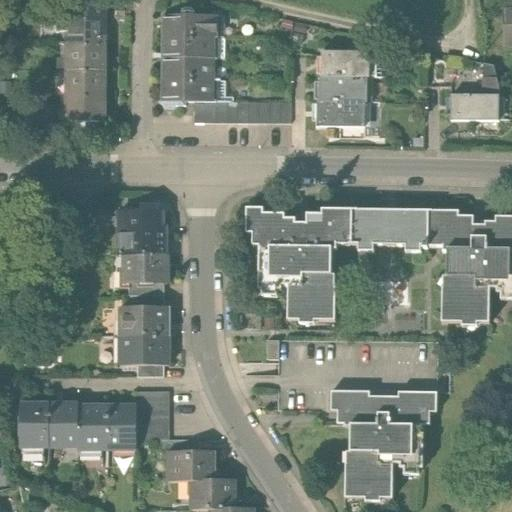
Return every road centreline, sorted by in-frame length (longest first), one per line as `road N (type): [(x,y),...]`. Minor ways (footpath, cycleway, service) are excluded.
road 1 (unclassified): [(203,170),(206,358),(221,397),(294,511)]
road 2 (tertiary): [(203,170),(511,174)]
road 3 (track): [(467,0),(464,33),(434,45),(221,0)]
road 4 (residential): [(140,169),(144,0)]
road 5 (tertiary): [(0,165),(140,169)]
